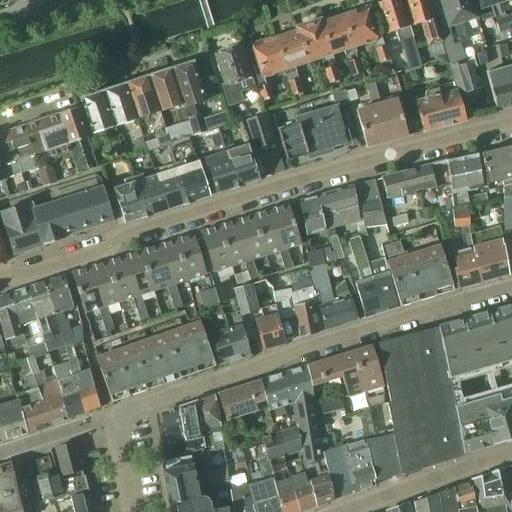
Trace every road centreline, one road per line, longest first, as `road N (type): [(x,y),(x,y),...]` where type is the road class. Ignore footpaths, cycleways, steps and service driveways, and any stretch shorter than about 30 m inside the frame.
road 1 (residential): [(0,275),(19,279),(107,253),(114,239),(511,126)]
road 2 (residential): [(130,511),(109,416),(511,290)]
road 3 (residential): [(511,455),(349,511)]
